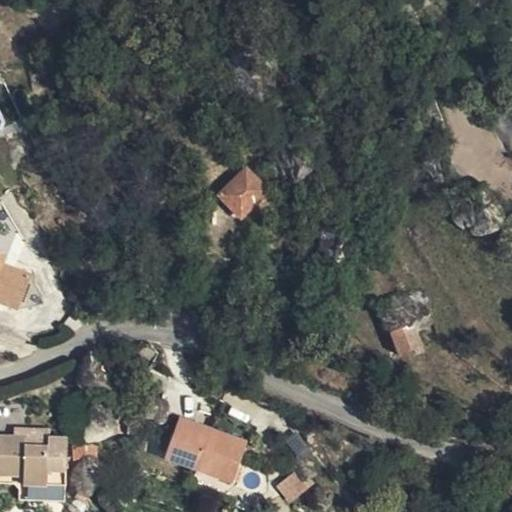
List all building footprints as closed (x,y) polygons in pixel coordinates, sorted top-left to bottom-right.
[(261,191),(240,171),(216,196),(238,217),(261,191)] [(0,307),(12,312),(27,277),(0,265),(0,307)] [(407,322),(388,331),(397,352),(417,343),(407,322)] [(249,441),(181,416),(167,456),(202,470),(200,477),(200,480),(203,484),(230,494),(249,441)] [(19,484),(42,485),(42,436),(0,436),(0,474),(19,475),(19,484)] [(294,471),(275,486),(289,503),(307,488),(294,471)] [(0,498),(41,499),(42,485),(19,484),(19,475),(0,474),(0,498)]
